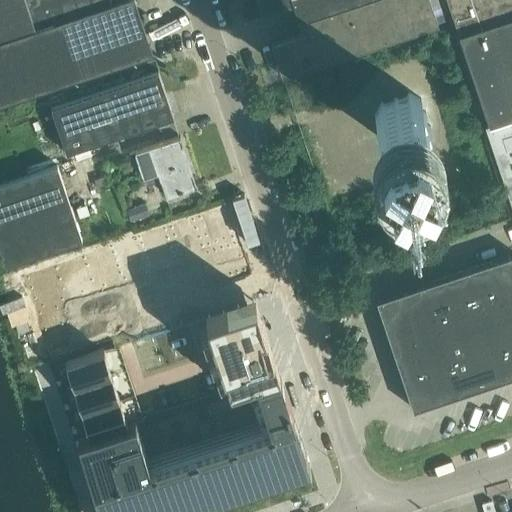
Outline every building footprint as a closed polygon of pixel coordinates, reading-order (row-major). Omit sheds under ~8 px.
[(0,0),(0,38),(111,1),(110,0),(0,0)] [(114,0),(111,1),(0,38),(0,103),(153,52),(135,0),(114,0)] [(243,0),(243,7),(260,1),(263,11),(262,11),(263,13),(294,2),(300,20),(299,20),(300,22),(301,21),(305,32),(272,43),(283,76),(438,24),(430,0),(243,0)] [(511,0),(447,0),(459,34),(460,34),(490,124),(511,116),(511,0)] [(159,69),(52,105),(67,151),(174,114),(159,69)] [(424,137),(430,125),(426,123),(424,115),(426,111),(422,109),(419,101),(421,97),(408,91),(406,95),(398,97),(395,95),(393,99),(384,102),(381,100),(375,113),(379,115),(381,123),(380,126),(383,128),(386,136),(384,140),(396,147),(398,143),(407,140),(410,142),(412,138),(420,136),(424,137)] [(511,116),(490,124),(486,126),(511,204),(511,116)] [(139,160),(144,175),(186,161),(178,137),(181,136),(181,135),(130,152),(131,157),(137,160),(139,160)] [(186,161),(144,175),(147,184),(162,178),(167,195),(197,184),(197,183),(194,184),(186,161)] [(83,237),(58,163),(0,182),(0,246),(6,263),(83,237)] [(217,213),(26,276),(50,349),(69,343),(55,298),(195,252),(201,270),(212,267),(226,307),(255,298),(238,244),(228,247),(217,213)] [(430,245),(425,230),(387,243),(392,258),(430,245)] [(511,252),(377,298),(413,407),(511,374),(511,252)] [(226,307),(206,314),(209,323),(212,334),(213,335),(216,344),(220,356),(223,367),(227,379),(230,388),(258,379),(258,380),(280,372),(279,372),(280,372),(272,349),(267,332),(263,323),(262,318),(255,298),(226,307)] [(104,349),(66,361),(66,363),(74,385),(112,373),(111,372),(105,351),(104,349)] [(112,373),(74,385),(81,409),(120,397),(119,396),(112,374),(112,373)] [(89,433),(78,437),(78,438),(79,440),(81,440),(87,437),(100,476),(93,478),(92,479),(102,511),(134,511),(137,511),(143,509),(144,509),(147,508),(161,503),(307,455),(301,436),(280,373),(257,380),(270,421),(150,461),(136,420),(136,419),(136,418),(128,421),(89,433)] [(120,397),(81,409),(89,433),(128,421),(127,420),(120,398),(120,397)]
